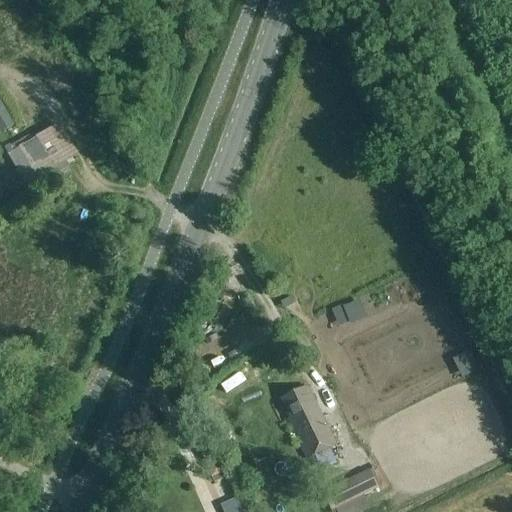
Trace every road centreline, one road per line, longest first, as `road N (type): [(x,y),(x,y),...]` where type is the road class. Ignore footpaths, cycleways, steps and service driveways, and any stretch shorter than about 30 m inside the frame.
road 1 (primary): [(79,511),(204,224),(285,0)]
road 2 (track): [(312,0),(511,403)]
